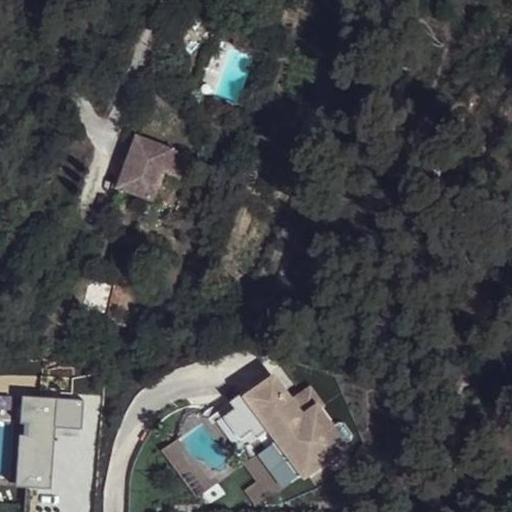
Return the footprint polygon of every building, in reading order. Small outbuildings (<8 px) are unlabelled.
[(168,35),(179,45),(192,28),(195,30),(202,19),(189,10),(168,35)] [(397,74),(402,62),(374,49),(371,47),(369,52),(367,56),(366,59),(397,74)] [(193,151),(139,132),(121,185),(175,203),(193,151)] [(479,136),(466,143),(472,155),(482,157),(485,149),(479,136)] [(174,229),(161,255),(179,265),(193,239),(174,229)] [(290,404),(271,377),(233,404),(238,412),(253,433),(258,440),(264,435),(273,447),(297,481),(342,449),(330,431),(318,414),(306,422),(299,411),(296,413),(290,404)] [(310,390),(290,404),(296,413),(299,411),(306,422),(318,414),(324,409),(310,390)] [(253,433),(238,412),(226,420),(241,441),(253,433)] [(339,425),(330,431),(342,449),(351,442),(352,437),(344,426),(339,425)] [(297,481),(273,447),(266,452),(291,486),(297,481)]
